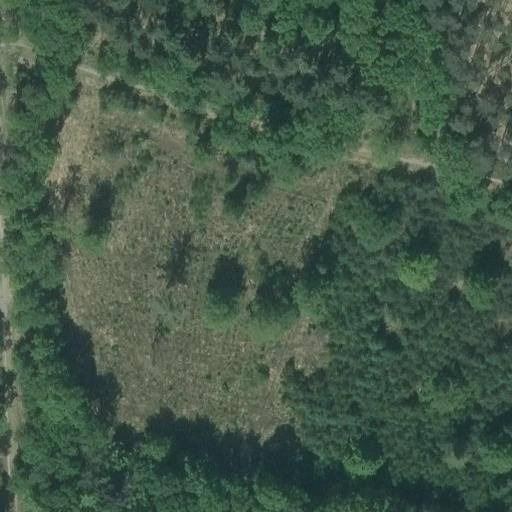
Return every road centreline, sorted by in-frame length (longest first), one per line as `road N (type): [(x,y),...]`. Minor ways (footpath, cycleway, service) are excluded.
road 1 (track): [(511,180),(0,51)]
road 2 (track): [(6,511),(0,275)]
